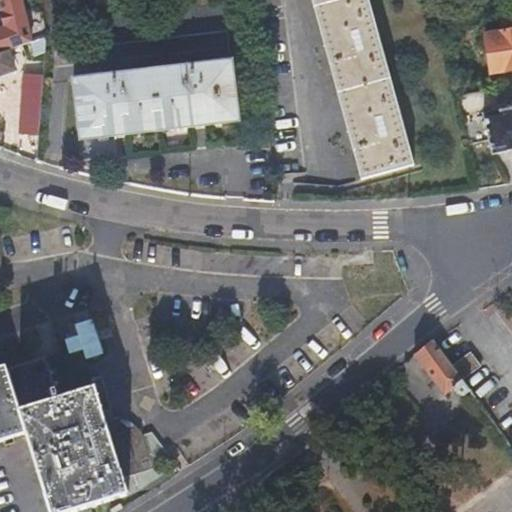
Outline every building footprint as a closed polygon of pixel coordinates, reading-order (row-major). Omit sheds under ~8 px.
[(0,35),(0,53),(7,51),(31,42),(20,0),(0,0),(0,4),(7,34),(0,35)] [(310,0),(360,180),(414,165),(368,0),(310,0)] [(227,32),(224,5),(85,22),(87,48),(227,32)] [(511,10),(500,13),(503,33),(486,35),(491,73),(511,69),(511,10)] [(8,53),(0,55),(0,75),(13,71),(8,53)] [(238,121),(230,62),(74,81),(80,140),(238,121)] [(19,134),(38,135),(40,91),(22,90),(19,134)] [(511,148),(511,107),(483,114),(491,152),(511,148)] [(432,339),(413,356),(443,397),(452,389),(456,395),(463,396),(470,390),(462,380),(451,365),(432,339)] [(451,365),(462,380),(480,367),(469,352),(451,365)] [(0,439),(23,432),(48,511),(63,511),(125,493),(121,477),(118,469),(132,465),(128,456),(139,452),(135,442),(139,439),(136,433),(128,428),(125,428),(114,419),(103,423),(91,388),(55,399),(42,356),(5,367),(2,366),(0,366),(0,439)] [(142,451),(139,452),(128,456),(132,465),(118,469),(121,477),(149,469),(142,451)]
